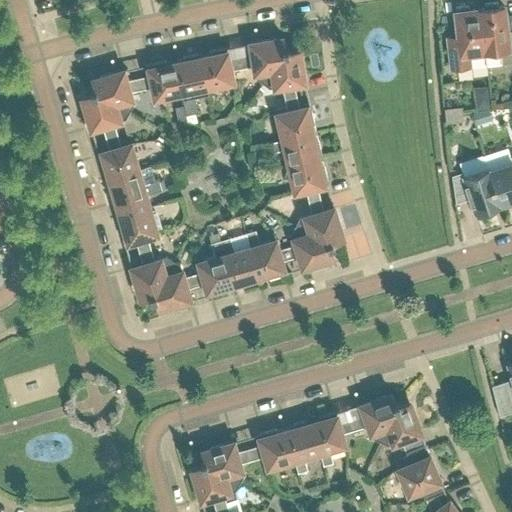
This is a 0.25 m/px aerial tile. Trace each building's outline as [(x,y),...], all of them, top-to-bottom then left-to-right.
[(485,7),(480,8),(486,63),(511,60),(511,28),(506,29),(503,5),(498,5),(497,1),(484,3),(485,7)] [(450,68),(486,63),(480,8),(469,9),(468,5),(455,6),(459,34),(446,36),(450,68)] [(276,37),(250,41),(253,52),(240,55),(243,67),(254,64),(256,77),(263,82),(288,46),(285,47),(284,40),(276,41),(276,37)] [(201,52),(200,52),(207,85),(234,80),(231,69),(243,67),(240,55),(231,57),(229,46),(209,50),(209,54),(201,55),(201,52)] [(289,50),(288,46),(263,82),(269,87),(282,85),(285,97),(297,95),(294,83),(305,81),(301,56),(297,57),(296,49),(289,50)] [(184,59),(174,61),(181,91),(184,105),(186,113),(198,110),(195,95),(208,92),(207,85),(200,52),(183,56),(184,59)] [(150,74),(139,76),(142,88),(152,86),(155,97),(181,91),(174,61),(166,63),(165,59),(148,63),(150,74)] [(95,88),(91,89),(130,110),(134,103),(131,91),(142,88),(139,76),(127,78),(124,68),(99,75),(100,79),(93,81),(95,88)] [(130,110),(91,89),(92,92),(85,94),(88,102),(84,103),(91,127),(102,124),(105,136),(117,133),(114,121),(126,117),(130,110)] [(489,91),(470,91),(470,107),(489,106),(489,91)] [(299,107),(297,95),(285,97),(287,109),(277,112),(283,138),(313,131),(311,123),(314,122),(310,104),(299,107)] [(511,97),(499,101),(502,113),(511,110),(511,97)] [(445,107),(446,121),(462,119),(461,106),(445,107)] [(289,164),(322,156),(318,139),(315,140),(313,131),(283,138),(269,141),(271,151),(285,148),(289,164)] [(117,133),(105,136),(109,148),(98,151),(103,168),(107,167),(109,175),(106,176),(106,177),(139,167),(131,141),(121,144),(117,133)] [(488,167),(501,207),(511,202),(511,154),(510,155),(511,160),(511,161),(489,169),(488,167)] [(322,156),(289,164),(295,190),(305,188),(308,200),(320,197),(317,185),(328,183),(324,165),(321,166),(319,158),(322,157),(322,156)] [(148,199),(146,193),(162,188),(159,179),(143,183),(139,167),(106,177),(111,194),(114,193),(117,202),(132,198),(133,204),(135,210),(150,205),(148,199)] [(462,171),(452,174),(456,202),(470,197),(475,212),(499,205),(500,207),(501,207),(488,167),(463,175),(462,171)] [(320,197),(308,200),(311,212),(299,216),(295,224),(334,244),(333,241),(340,239),(338,231),(341,230),(334,205),(323,209),(320,197)] [(158,232),(150,205),(135,210),(133,204),(132,198),(117,202),(117,203),(119,202),(120,208),(122,213),(120,213),(123,223),(120,224),(125,242),(135,239),(139,250),(139,251),(151,247),(147,235),(158,232)] [(334,244),(295,224),(292,231),(295,243),(279,248),(282,260),(299,255),(302,266),(327,258),(326,254),(333,252),(331,245),(334,244)] [(256,229),(246,231),(250,245),(259,278),(260,278),(259,274),(267,272),(268,276),(285,270),(282,260),(279,248),(276,238),(260,242),(256,229)] [(230,236),(220,239),(233,282),(242,280),(243,283),(259,278),(250,245),(234,250),(230,236)] [(233,282),(220,239),(211,242),(215,255),(198,260),(201,270),(205,282),(208,293),(225,288),(224,285),(233,282)] [(151,247),(139,251),(142,262),(131,265),(139,290),(142,289),(144,297),(151,294),(152,298),(173,259),(166,255),(154,259),(151,247)] [(188,287),(205,282),(201,270),(184,275),(181,264),(173,259),(152,298),(156,297),(158,304),(165,302),(166,305),(191,298),(188,287)] [(492,384),(499,414),(511,410),(511,363),(508,364),(511,377),(492,384)] [(364,413),(352,417),(355,429),(368,425),(372,436),(380,440),(399,400),(395,402),(393,395),(385,397),(384,394),(360,403),(364,413)] [(399,400),(380,440),(388,444),(401,439),(406,450),(417,445),(412,435),(422,431),(413,407),(410,409),(407,401),(400,404),(399,400)] [(310,417),(319,450),(323,464),(333,461),(329,447),(345,443),(342,432),(355,429),(352,417),(339,420),(336,410),(318,415),(319,418),(311,421),(310,417)] [(294,426),(285,428),(294,458),(298,471),(308,468),(304,455),(319,450),(310,417),(293,422),(294,426)] [(261,443),(249,447),(253,458),(265,455),(268,465),(294,458),(285,428),(277,431),(276,427),(258,432),(261,443)] [(205,459),(201,460),(240,481),(244,474),(240,462),(253,458),(249,447),(237,450),(234,439),(209,447),(210,450),(203,452),(205,459)] [(425,442),(417,445),(406,450),(410,461),(398,467),(409,492),(405,494),(408,501),(417,501),(426,498),(437,493),(445,490),(440,478),(437,479),(433,472),(437,470),(425,442)] [(240,481),(201,460),(202,464),(195,466),(198,473),(194,474),(201,499),(212,496),(215,508),(227,504),(224,492),(236,489),(240,481)] [(459,511),(450,499),(442,504),(437,493),(426,498),(431,511),(430,511),(459,511)]
